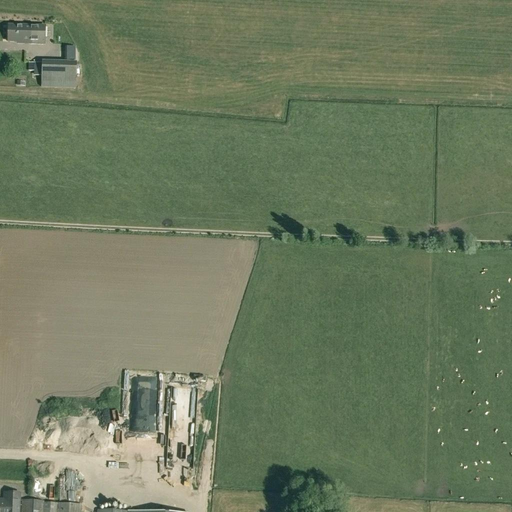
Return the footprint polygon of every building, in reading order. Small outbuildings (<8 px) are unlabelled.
[(8,42),(21,42),(21,44),(31,44),(32,26),(8,25),(8,42)] [(77,62),(42,61),(41,88),(76,89),(77,62)] [(137,432),(58,432),(58,447),(137,447),(137,432)] [(19,511),(20,494),(5,493),(4,502),(0,501),(0,511),(19,511)] [(82,511),(82,505),(45,503),(45,501),(21,500),(20,511),(82,511)]
